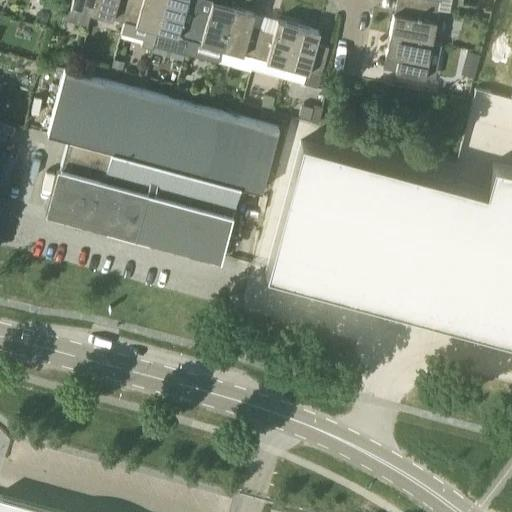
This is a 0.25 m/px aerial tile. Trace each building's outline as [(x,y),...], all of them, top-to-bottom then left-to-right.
[(58,0),(57,2),(66,5),(63,18),(88,25),(92,12),(94,0),(58,0)] [(94,0),(92,12),(124,21),(129,0),(94,0)] [(151,47),(156,30),(164,0),(129,0),(124,21),(146,27),(141,44),(151,47)] [(189,39),(197,10),(185,7),(187,0),(164,0),(156,30),(189,39)] [(438,8),(439,0),(408,0),(408,2),(438,8)] [(221,48),(233,7),(212,1),(208,13),(197,10),(189,39),(221,48)] [(450,11),(438,8),(408,2),(406,15),(393,12),(389,34),(431,42),(436,14),(449,17),(450,11)] [(254,57),(262,28),(251,25),(254,12),(233,7),(221,48),(248,55),(245,65),(252,67),(255,57),(254,57)] [(286,66),(298,24),(277,19),(274,31),(262,28),(254,57),(255,57),(286,66)] [(320,75),(321,71),(328,46),(316,43),(319,30),(298,24),(286,66),(320,75)] [(441,44),(431,42),(389,34),(385,55),(397,58),(395,70),(424,76),(435,77),(441,44)] [(464,61),(477,64),(479,54),(466,51),(464,61)] [(113,59),(111,69),(120,71),(122,61),(113,59)] [(219,258),(221,253),(240,184),(261,190),(278,125),(64,68),(47,132),(68,138),(60,166),(56,165),(44,210),(219,258)] [(264,94),(262,105),(272,108),(275,97),(264,94)] [(301,142),(265,273),(369,301),(371,291),(511,329),(511,168),(493,164),(485,192),(301,142)] [(0,511),(60,511),(0,495),(0,511)]
